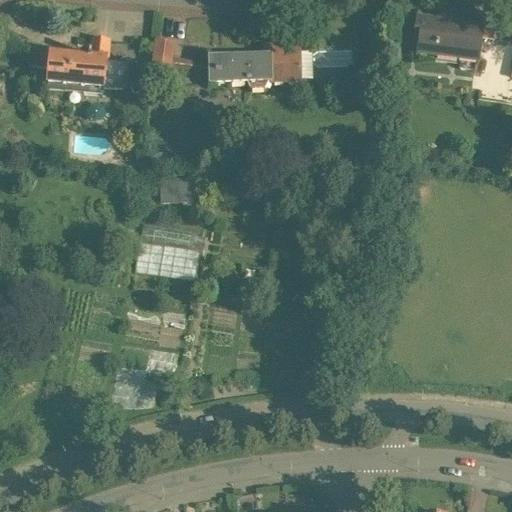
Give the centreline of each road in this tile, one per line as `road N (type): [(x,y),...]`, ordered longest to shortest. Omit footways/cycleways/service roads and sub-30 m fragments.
road 1 (tertiary): [(298,415),(142,442),(0,495)]
road 2 (tertiary): [(79,511),(190,478),(339,459)]
road 3 (tertiary): [(380,458),(511,471)]
road 4 (tertiary): [(418,411),(298,415)]
